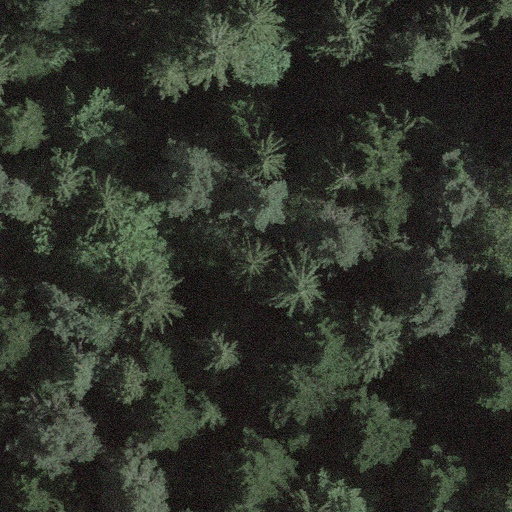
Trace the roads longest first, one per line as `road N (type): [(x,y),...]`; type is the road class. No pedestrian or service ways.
road 1 (track): [(129,511),(106,437),(15,295),(0,248)]
road 2 (track): [(0,147),(89,55),(174,0)]
